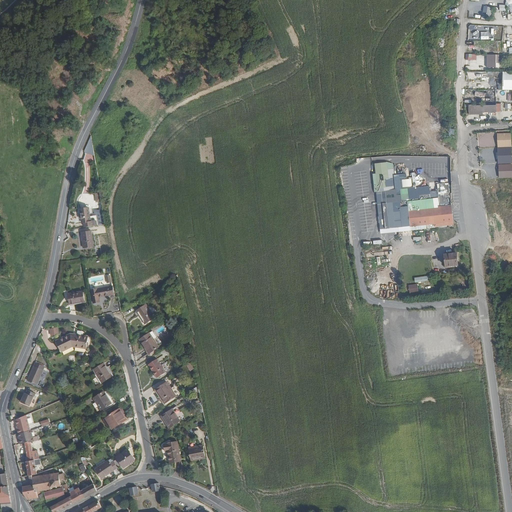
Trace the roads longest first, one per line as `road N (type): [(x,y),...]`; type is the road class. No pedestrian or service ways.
road 1 (unclassified): [(508,511),(461,131)]
road 2 (secondary): [(39,317),(78,145),(142,0)]
road 3 (residential): [(153,477),(127,360),(90,324),(39,317)]
road 4 (track): [(511,190),(436,141),(442,62)]
road 5 (unclassified): [(461,131),(466,0)]
